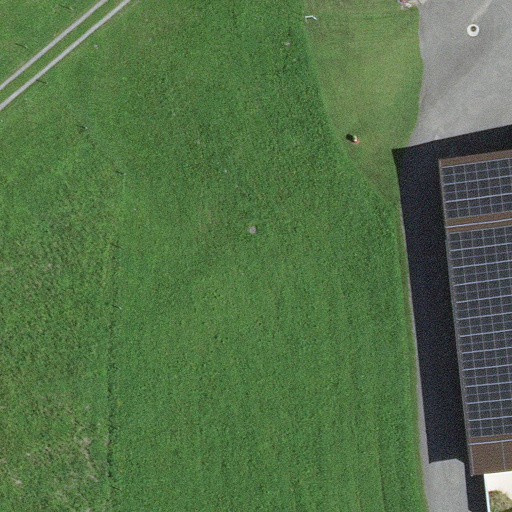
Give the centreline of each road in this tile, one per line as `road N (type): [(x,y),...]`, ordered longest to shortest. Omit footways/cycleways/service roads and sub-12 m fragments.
road 1 (track): [(511,304),(453,252),(438,193),(443,37),(498,0)]
road 2 (track): [(124,0),(0,111)]
